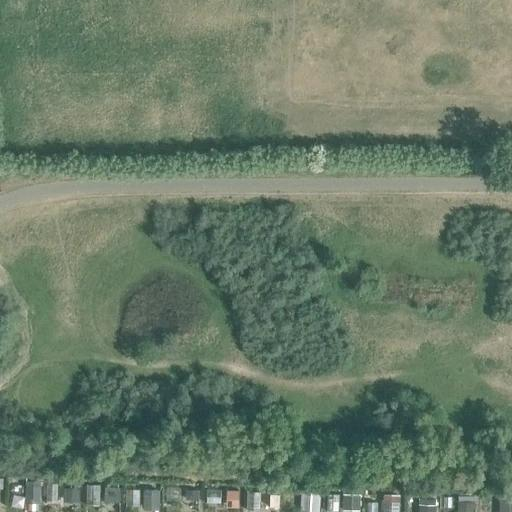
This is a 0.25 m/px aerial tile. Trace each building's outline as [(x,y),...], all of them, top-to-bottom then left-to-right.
[(101,503),(101,484),(88,484),(88,503),(101,503)] [(26,500),(41,501),(41,486),(27,486),(26,500)] [(108,486),(106,499),(120,502),(122,488),(108,486)] [(160,509),(161,488),(144,487),(143,508),(160,509)] [(65,500),(80,501),(81,489),(66,488),(65,500)] [(127,489),(128,504),(141,503),(140,489),(127,489)] [(300,511),(320,511),(321,490),(302,489),(300,511)] [(384,493),(382,511),(400,511),(402,494),(384,493)] [(511,511),(511,501),(500,501),(499,511),(511,511)] [(420,511),(436,511),(437,503),(421,502),(420,511)]
